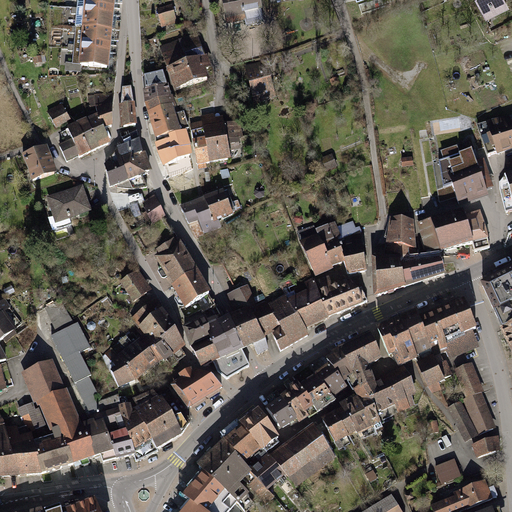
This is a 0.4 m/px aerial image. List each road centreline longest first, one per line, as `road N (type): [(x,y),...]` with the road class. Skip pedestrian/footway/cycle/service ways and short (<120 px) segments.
road 1 (residential): [(265,379),(155,175),(130,0)]
road 2 (secondary): [(265,379),(325,339),(466,275)]
road 3 (residential): [(466,275),(503,396),(511,462)]
road 4 (unclassified): [(123,491),(97,487),(0,503)]
road 5 (secondary): [(173,463),(265,379)]
